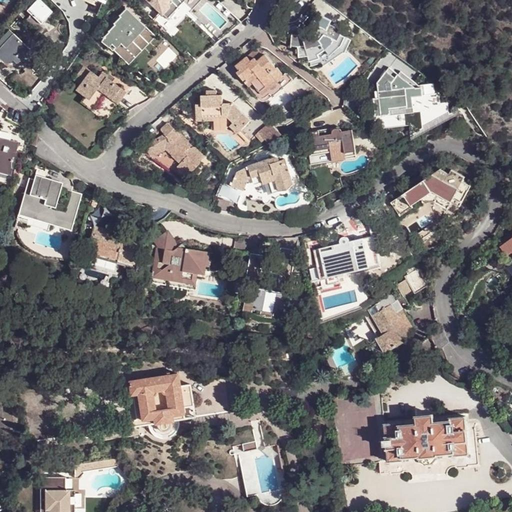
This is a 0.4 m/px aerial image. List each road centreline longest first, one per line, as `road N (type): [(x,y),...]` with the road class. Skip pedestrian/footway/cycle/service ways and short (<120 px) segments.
road 1 (residential): [(109,174),(234,225),(282,229),(339,216),(442,148),(471,155),(493,173),(500,204),(452,266),(445,290),(469,353),(511,376)]
road 2 (residential): [(109,174),(129,141),(278,13)]
